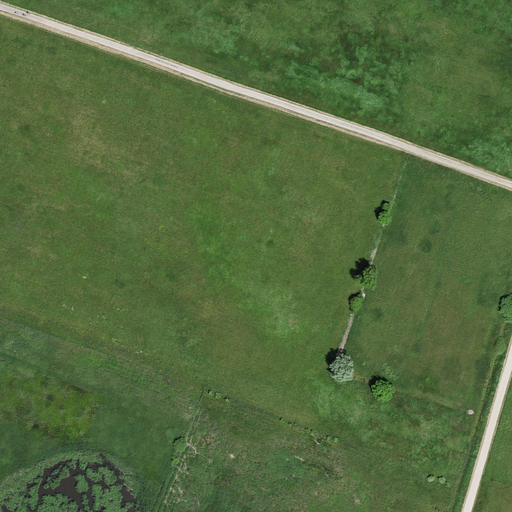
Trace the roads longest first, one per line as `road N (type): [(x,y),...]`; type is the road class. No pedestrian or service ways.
road 1 (track): [(0,5),(511,185)]
road 2 (track): [(511,356),(468,511)]
